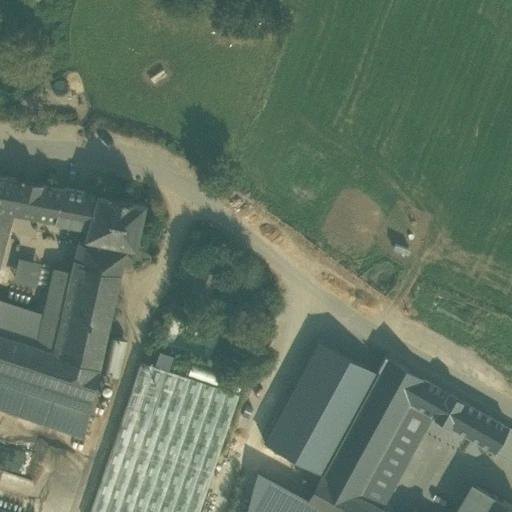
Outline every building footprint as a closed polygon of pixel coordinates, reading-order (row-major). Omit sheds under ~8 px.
[(0,174),(0,372),(90,402),(125,245),(84,237),(78,265),(76,273),(58,355),(36,347),(4,337),(0,335),(0,210),(13,213),(14,214),(24,179),(18,178),(0,174)] [(14,214),(29,216),(38,182),(24,179),(14,214)] [(43,183),(38,182),(29,216),(87,228),(97,194),(43,183)] [(125,245),(134,247),(143,202),(97,193),(97,194),(87,228),(84,237),(125,245)] [(0,260),(13,213),(0,210),(0,260)] [(71,268),(70,271),(76,273),(78,265),(74,264),(71,268)] [(58,355),(76,273),(70,271),(54,268),(42,323),(36,347),(58,355)] [(4,337),(36,347),(42,323),(12,313),(4,337)] [(101,373),(118,376),(127,340),(109,336),(101,373)] [(317,342),(264,441),(321,471),(370,381),(374,373),(317,342)] [(163,350),(158,363),(170,367),(174,354),(163,350)] [(374,373),(370,381),(409,403),(430,415),(435,417),(449,393),(384,355),(374,373)] [(88,511),(198,511),(238,393),(140,360),(121,416),(88,511)] [(242,387),(250,390),(261,363),(253,360),(242,387)] [(242,378),(191,361),(187,375),(237,392),(242,378)] [(87,419),(90,402),(0,372),(0,409),(83,438),(87,419)] [(358,496),(409,403),(370,381),(321,471),(305,500),(304,502),(321,511),(387,511),(380,508),(358,496)] [(435,417),(446,424),(460,399),(449,393),(435,417)] [(507,427),(460,399),(446,424),(493,452),(507,427)] [(358,496),(380,508),(430,415),(409,403),(358,496)] [(511,429),(507,427),(493,452),(511,462),(511,429)] [(256,511),(321,511),(304,502),(305,500),(256,472),(248,507),(256,511)] [(461,511),(511,511),(511,506),(493,495),(492,497),(476,487),(461,511)]
